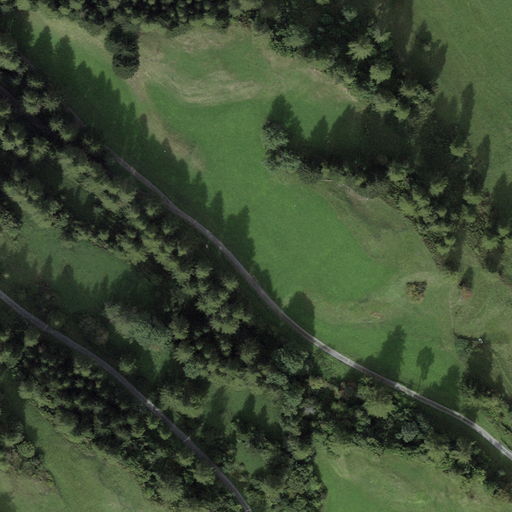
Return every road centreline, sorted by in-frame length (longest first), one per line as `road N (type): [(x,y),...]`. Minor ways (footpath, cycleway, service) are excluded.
road 1 (track): [(0,87),(198,225),(301,332),(474,425),(511,457)]
road 2 (track): [(248,511),(104,363),(0,293)]
